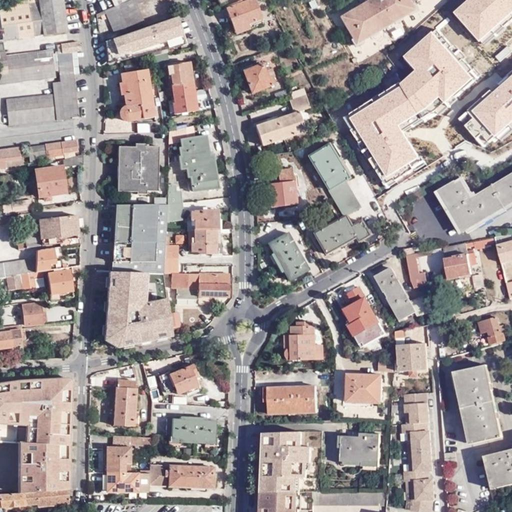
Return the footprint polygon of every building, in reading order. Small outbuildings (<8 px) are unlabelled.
[(61,0),(38,0),(39,2),(43,35),(67,31),(61,0)] [(142,3),(140,0),(129,0),(117,5),(96,14),(97,17),(104,14),(112,32),(142,20),(136,6),(142,3)] [(243,0),(244,2),(228,8),(232,19),(236,17),(240,28),(264,19),(256,0),(243,0)] [(368,0),(339,17),(356,45),(415,10),(409,0),(368,0)] [(511,0),(467,0),(453,12),(479,42),(511,12),(511,0)] [(0,30),(2,41),(43,35),(39,2),(13,7),(14,11),(0,12),(0,30)] [(183,43),(175,16),(102,41),(109,62),(183,43)] [(236,17),(232,19),(238,34),(242,33),(240,28),(236,17)] [(251,27),(265,21),(264,19),(240,28),(242,33),(252,29),(251,27)] [(414,70),(399,84),(400,86),(418,114),(439,98),(444,103),(473,78),(431,31),(403,56),(414,70)] [(363,41),(364,53),(377,52),(376,40),(363,41)] [(79,42),(61,44),(62,49),(58,49),(58,51),(57,51),(61,81),(53,82),(57,120),(78,118),(71,51),(80,50),(79,42)] [(5,52),(0,52),(0,84),(55,77),(52,50),(5,56),(5,52)] [(168,61),(166,52),(152,55),(153,64),(168,61)] [(189,63),(167,66),(169,76),(173,76),(178,105),(174,105),(176,115),(198,111),(196,102),(193,102),(188,73),(191,73),(189,63)] [(263,64),(244,71),(252,93),(276,83),(273,76),(277,75),(274,68),(266,71),(263,64)] [(119,118),(122,122),(127,123),(145,120),(146,124),(157,122),(147,70),(121,74),(122,83),(119,84),(122,99),(125,98),(126,107),(122,108),(119,113),(119,118)] [(193,102),(196,102),(191,73),(188,73),(193,102)] [(511,74),(471,111),(495,137),(511,121),(511,74)] [(173,76),(169,76),(174,105),(178,105),(173,76)] [(349,118),(386,177),(419,157),(399,126),(418,114),(400,86),(349,118)] [(52,94),(7,99),(10,125),(55,120),(52,94)] [(288,101),(292,114),(300,112),(309,109),(305,96),(288,101)] [(303,121),(300,112),(292,114),(257,126),(264,145),(316,129),(312,118),(303,121)] [(189,192),(218,188),(217,180),(214,181),(210,157),(206,157),(203,136),(197,137),(195,126),(170,131),(170,143),(182,142),(184,157),(184,163),(179,163),(180,170),(189,169),(191,184),(188,184),(189,192)] [(45,143),(45,145),(47,158),(55,157),(55,155),(63,154),(63,152),(78,150),(76,140),(45,143)] [(306,154),(343,215),(344,214),(359,205),(344,179),(348,176),(327,142),(306,154)] [(47,159),(47,158),(45,145),(28,147),(30,161),(47,159)] [(122,166),(122,191),(134,191),(134,190),(144,190),(157,191),(158,146),(147,146),(147,147),(137,147),(122,146),(122,157),(121,157),(121,166),(122,166)] [(0,166),(4,166),(4,161),(20,158),(19,147),(0,149),(0,166)] [(64,166),(83,161),(83,154),(62,159),(64,166)] [(45,195),(51,194),(65,192),(61,167),(36,170),(39,195),(45,195)] [(277,181),(273,181),(266,182),(267,197),(274,196),(275,207),(295,205),(291,169),(276,170),(277,177),(277,181)] [(459,182),(440,194),(463,236),(482,225),(481,222),(489,217),(491,220),(511,206),(511,178),(478,198),(476,195),(473,197),(472,194),(468,196),(459,182)] [(173,186),(167,186),(167,197),(167,204),(181,202),(181,192),(173,192),(173,186)] [(0,212),(3,211),(33,207),(32,198),(12,201),(12,204),(0,205),(0,212)] [(181,219),(182,202),(181,202),(167,204),(166,220),(181,219)] [(117,204),(113,271),(163,273),(164,266),(164,258),(164,246),(155,246),(158,204),(150,204),(117,204)] [(194,220),(194,230),(195,236),(195,242),(191,242),(191,253),(210,253),(215,253),(215,243),(214,229),(214,220),(218,220),(218,210),(194,210),(194,212),(190,212),(191,221),(194,220)] [(28,242),(29,246),(59,242),(79,239),(79,236),(78,236),(76,214),(39,219),(38,219),(40,231),(41,240),(28,242)] [(351,225),(344,214),(343,215),(314,232),(327,253),(356,235),(359,240),(370,235),(361,220),(351,225)] [(186,221),(186,230),(194,230),(194,220),(191,221),(186,221)] [(25,243),(28,242),(41,240),(40,231),(24,233),(25,243)] [(287,234),(268,245),(288,281),(308,269),(287,234)] [(511,242),(511,235),(495,238),(497,245),(511,242)] [(497,245),(495,238),(489,239),(490,244),(490,247),(497,245)] [(472,273),(470,264),(467,254),(466,248),(475,246),(474,242),(444,248),(446,258),(445,258),(449,279),(461,276),(461,275),(472,273)] [(511,242),(497,245),(501,262),(511,259),(511,242)] [(215,243),(215,253),(210,253),(210,256),(220,255),(219,243),(215,243)] [(164,244),(164,246),(164,258),(178,258),(179,245),(164,244)] [(36,259),(36,271),(43,270),(53,269),(56,268),(53,247),(36,250),(36,259)] [(431,254),(430,250),(406,256),(410,276),(414,287),(427,284),(424,272),(419,272),(416,257),(431,254)] [(474,252),(467,254),(470,264),(477,263),(474,252)] [(63,258),(65,267),(72,266),(79,265),(79,255),(63,258)] [(178,258),(164,258),(164,266),(178,266),(178,258)] [(36,259),(0,264),(0,276),(6,275),(20,273),(36,271),(36,259)] [(417,312),(412,303),(392,267),(376,276),(402,320),(417,312)] [(57,271),(56,268),(53,269),(53,272),(48,272),(51,293),(73,290),(70,270),(57,271)] [(43,270),(36,271),(20,273),(22,288),(34,287),(33,280),(44,278),(43,270)] [(117,347),(172,335),(163,273),(113,271),(109,271),(105,339),(117,347)] [(22,288),(20,273),(6,275),(8,290),(22,288)] [(198,285),(198,284),(198,274),(183,274),(172,273),(171,284),(198,285)] [(198,274),(198,284),(228,284),(228,275),(198,274)] [(228,298),(228,284),(198,284),(198,285),(198,303),(209,304),(210,297),(228,298)] [(355,328),(352,330),(364,351),(388,337),(360,290),(349,296),(357,310),(348,315),(355,328)] [(424,296),(412,303),(417,312),(419,316),(432,308),(424,296)] [(42,321),(41,304),(40,303),(23,305),(26,325),(42,323),(42,321)] [(491,341),(492,343),(506,339),(505,337),(507,337),(506,332),(507,332),(505,323),(502,324),(500,315),(480,320),(483,333),(489,331),(490,335),(489,336),(490,342),(491,341)] [(285,359),(322,358),(322,345),(314,344),(315,324),(312,324),(312,321),(297,321),(297,325),(291,325),(291,334),(284,334),(285,359)] [(22,328),(14,329),(0,331),(0,348),(11,347),(11,349),(22,348),(21,337),(26,336),(24,328),(22,328)] [(400,374),(427,371),(425,343),(398,345),(398,355),(396,355),(396,360),(399,360),(400,374)] [(197,385),(194,378),(193,373),(195,372),(192,363),(168,373),(174,388),(176,393),(197,385)] [(459,370),(473,442),(497,437),(484,365),(459,370)] [(167,390),(174,388),(168,373),(167,371),(157,374),(164,391),(167,390)] [(347,402),(372,403),(381,403),(381,374),(348,374),(347,395),(347,402)] [(138,424),(138,414),(134,413),(135,388),(134,388),(135,377),(131,377),(131,380),(118,379),(117,387),(115,387),(113,424),(134,426),(133,424),(138,424)] [(69,469),(69,445),(69,429),(71,398),(71,378),(20,380),(0,382),(0,439),(19,441),(17,473),(69,469)] [(270,413),(318,412),(318,385),(265,386),(265,400),(270,400),(270,413)] [(426,423),(429,423),(426,393),(402,395),(405,425),(426,423)] [(372,407),(372,403),(347,402),(347,395),(343,395),(343,407),(372,407)] [(141,412),(139,436),(143,436),(151,436),(152,413),(141,412)] [(208,439),(215,439),(216,420),(207,420),(207,417),(198,417),(198,415),(189,415),(189,416),(180,416),(180,418),(167,418),(166,435),(171,435),(171,438),(178,438),(178,440),(207,442),(208,439)] [(411,453),(431,452),(429,432),(428,432),(426,423),(405,425),(401,425),(402,435),(409,435),(410,442),(411,453)] [(305,432),(265,433),(263,492),(300,492),(300,478),(307,479),(308,462),(312,462),(313,445),(304,444),(305,432)] [(340,437),(340,448),(340,462),(343,462),(360,463),(360,466),(378,467),(379,438),(367,438),(367,434),(359,434),(359,437),(340,437)] [(143,445),(143,436),(139,436),(130,436),(130,444),(143,445)] [(402,443),(403,454),(411,453),(410,442),(402,443)] [(121,491),(148,492),(148,484),(149,472),(125,471),(125,462),(131,462),(131,446),(130,445),(121,445),(121,447),(107,446),(106,469),(106,489),(113,490),(121,490),(121,491)] [(511,451),(486,457),(491,483),(511,478),(511,451)] [(432,471),(431,452),(411,453),(411,464),(412,472),(406,472),(407,482),(430,480),(429,472),(432,471)] [(411,464),(411,453),(403,454),(404,465),(411,464)] [(455,454),(445,455),(445,465),(455,464),(455,454)] [(150,464),(149,472),(148,484),(214,486),(215,466),(150,464)] [(17,483),(69,479),(69,469),(17,473),(17,483)] [(311,469),(311,492),(314,492),(320,492),(321,469),(311,469)] [(16,492),(36,490),(69,488),(69,483),(69,479),(17,483),(16,490),(16,492)] [(412,496),(411,511),(416,511),(431,511),(433,500),(435,499),(434,480),(430,480),(407,482),(407,495),(412,496)] [(69,503),(69,488),(36,490),(38,502),(36,502),(37,506),(69,503)] [(16,492),(0,493),(0,499),(2,505),(36,502),(38,502),(36,490),(16,492)] [(387,491),(320,492),(314,492),(314,505),(387,504),(387,491)] [(299,511),(300,508),(314,509),(314,505),(314,492),(311,492),(300,492),(263,492),(262,511),(299,511)]
